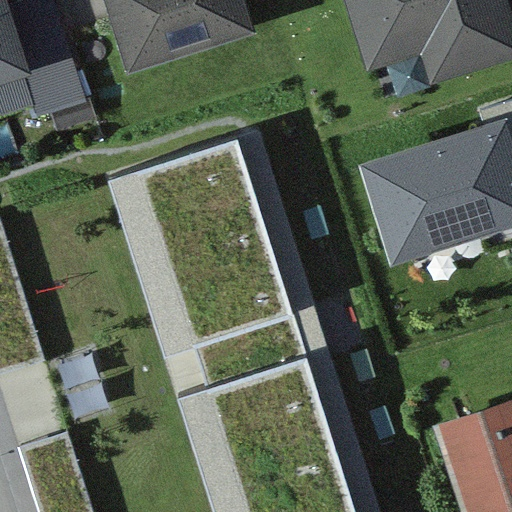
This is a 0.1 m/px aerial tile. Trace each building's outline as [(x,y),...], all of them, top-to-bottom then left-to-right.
[(13,0),(0,0),(0,79),(34,69),(13,0)] [(256,0),(117,0),(139,67),(265,28),(256,0)] [(468,65),(511,52),(511,6),(510,0),(367,0),(385,58),(458,32),(468,65)] [(511,114),(368,156),(398,259),(511,225),(511,114)] [(363,511),(243,134),(119,173),(227,511),(363,511)] [(511,511),(511,391),(444,412),(474,511),(511,511)]
